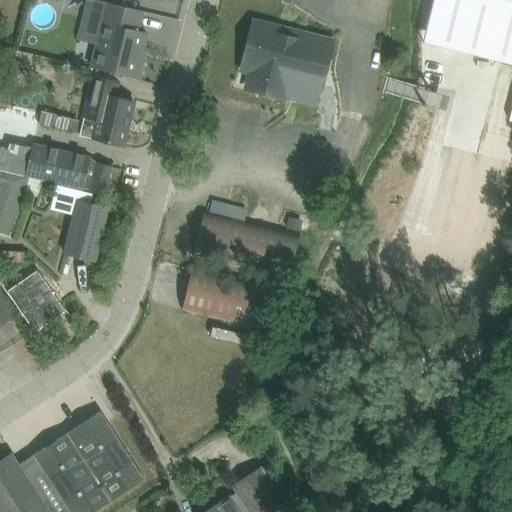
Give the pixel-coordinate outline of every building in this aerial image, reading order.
[(102,0),(86,0),(82,19),(100,24),(95,44),(90,66),(93,67),(139,78),(144,57),(141,56),(143,49),(147,32),(138,29),(143,10),(110,2),(102,0)] [(320,86),(331,43),(256,24),(245,67),(254,70),(250,86),(283,94),(287,78),(320,86)] [(87,114),(82,133),(96,137),(124,145),(134,101),(115,96),(118,82),(97,76),(87,114)] [(0,170),(27,177),(34,144),(42,112),(0,101),(0,170)] [(27,177),(29,177),(106,195),(112,166),(97,162),(96,166),(88,164),(90,157),(34,144),(27,177)] [(12,229),(29,177),(27,177),(0,170),(0,231),(5,233),(7,228),(12,229)] [(77,198),(63,253),(96,262),(110,206),(77,198)] [(287,280),(299,233),(205,209),(193,256),(287,280)] [(289,219),(287,228),(300,231),(302,222),(289,219)] [(26,251),(0,250),(0,261),(25,262),(26,251)] [(183,309),(261,327),(271,285),(192,267),(183,309)] [(38,270),(7,291),(35,332),(66,311),(38,270)] [(0,326),(16,315),(0,291),(0,326)] [(260,337),(213,326),(211,335),(258,347),(260,337)] [(50,511),(93,511),(145,479),(102,411),(20,464),(19,464),(48,508),(50,511)] [(19,464),(20,464),(13,453),(0,461),(0,511),(42,511),(48,508),(19,464)] [(250,511),(258,511),(283,497),(260,465),(232,484),(238,493),(250,511)] [(241,511),(232,498),(229,494),(205,510),(206,511),(241,511)]
